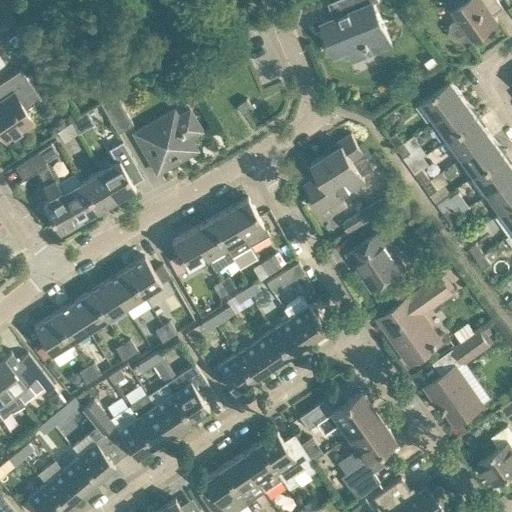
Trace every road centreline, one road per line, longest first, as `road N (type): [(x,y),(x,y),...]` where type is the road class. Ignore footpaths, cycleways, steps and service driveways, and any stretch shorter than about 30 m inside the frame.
road 1 (residential): [(103,511),(359,342)]
road 2 (residential): [(52,273),(256,153)]
road 3 (residential): [(359,342),(256,153)]
road 4 (residential): [(480,511),(359,342)]
road 5 (residential): [(256,153),(307,123),(316,108),(271,0)]
